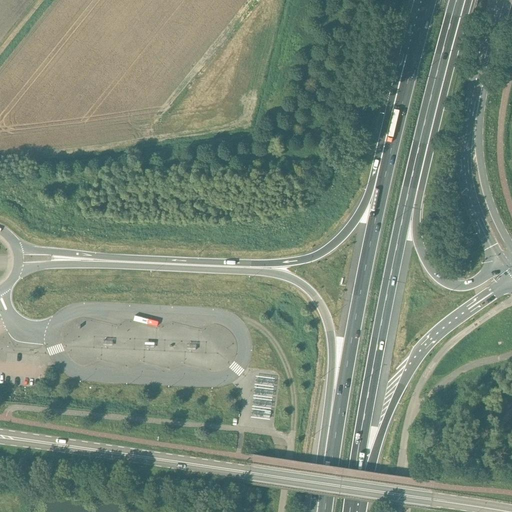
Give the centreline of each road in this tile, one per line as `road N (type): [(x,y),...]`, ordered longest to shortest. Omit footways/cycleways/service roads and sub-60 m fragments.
road 1 (secondary): [(507,511),(0,436)]
road 2 (motorway): [(17,271),(97,266),(293,280),(314,297),(328,326),(336,425)]
road 3 (motorway): [(381,188),(337,240),(299,259),(16,248)]
road 4 (motorway): [(352,491),(406,201)]
road 5 (motorway): [(352,491),(410,366),(448,324),(511,279)]
road 6 (tertiary): [(509,259),(480,197),(473,147),(503,0)]
road 7 (motorway): [(381,188),(336,425)]
road 8 (motorway): [(406,201),(455,0)]
road 9 (motorway): [(429,0),(381,188)]
road 10 (motorway): [(509,259),(470,283),(443,281),(422,256),(406,201)]
